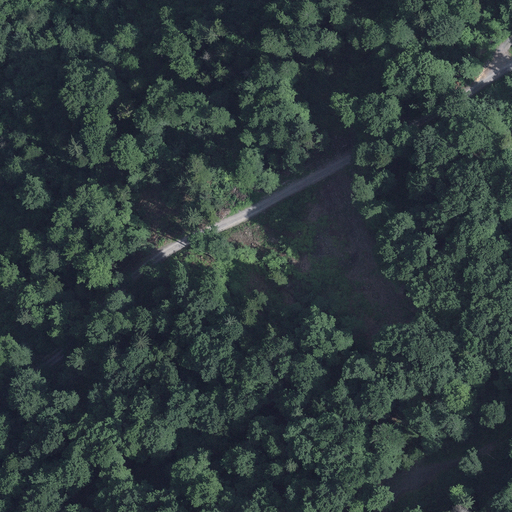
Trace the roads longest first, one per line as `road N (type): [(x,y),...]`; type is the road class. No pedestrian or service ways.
road 1 (track): [(0,394),(60,356),(127,290),(270,199),(511,70)]
road 2 (track): [(511,420),(435,465),(381,511)]
